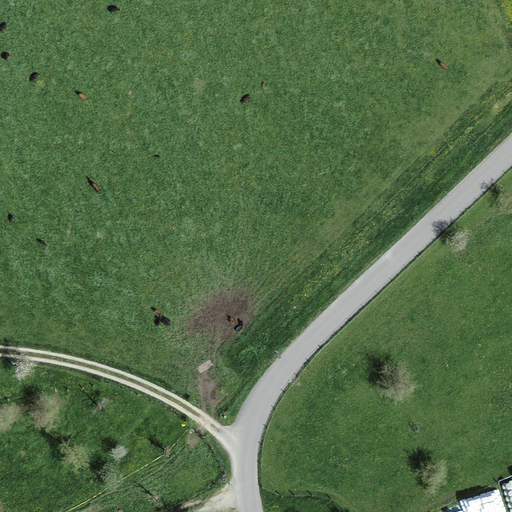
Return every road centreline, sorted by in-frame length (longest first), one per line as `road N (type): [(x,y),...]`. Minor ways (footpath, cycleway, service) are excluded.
road 1 (unclassified): [(243,461),(265,404),(362,281),(511,146)]
road 2 (unclassified): [(243,461),(192,416),(127,385),(0,358)]
